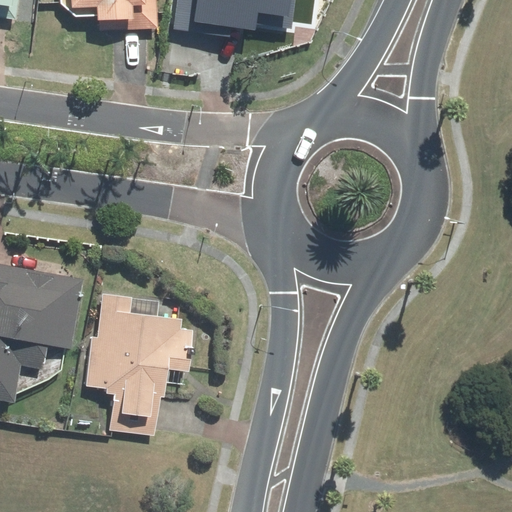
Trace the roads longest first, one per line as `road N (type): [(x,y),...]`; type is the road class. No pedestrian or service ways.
road 1 (residential): [(0,105),(293,137)]
road 2 (residential): [(277,221),(0,180)]
road 3 (secondary): [(249,511),(284,349),(287,239)]
road 4 (secondary): [(380,262),(335,368),(300,511)]
road 5 (secondary): [(448,0),(423,82),(415,149)]
road 6 (secondary): [(415,149),(427,187),(423,214),(411,238),(380,262)]
road 7 (secondary): [(335,114),(399,0)]
